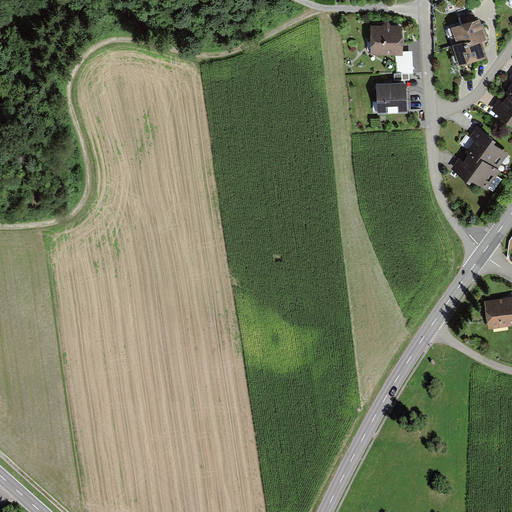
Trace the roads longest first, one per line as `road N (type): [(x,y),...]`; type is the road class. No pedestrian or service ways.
road 1 (track): [(325,8),(236,47),(98,41),(79,56),(68,92),(88,179),(78,205),(57,220),(0,223)]
road 2 (tertiary): [(325,511),(428,328)]
road 3 (residential): [(485,250),(454,220),(443,195),(431,111)]
road 4 (track): [(424,8),(325,8),(300,0)]
